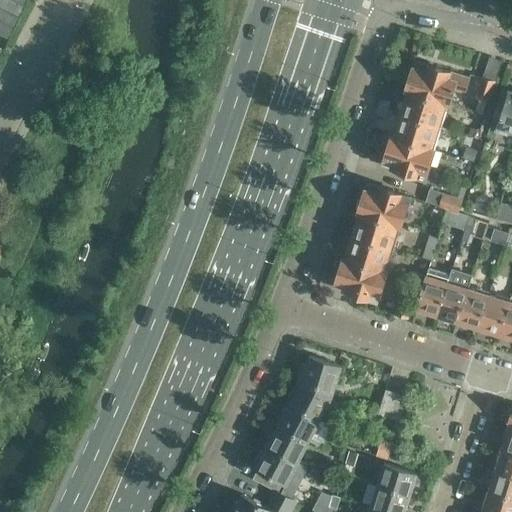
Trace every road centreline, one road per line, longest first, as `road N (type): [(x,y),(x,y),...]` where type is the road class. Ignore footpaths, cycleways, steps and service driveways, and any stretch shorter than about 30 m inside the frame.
road 1 (primary): [(129,511),(226,287),(332,0)]
road 2 (primary): [(265,0),(157,311),(64,511)]
road 3 (residential): [(280,305),(381,10),(461,22),(487,7)]
road 4 (residential): [(195,511),(280,305)]
road 5 (residential): [(481,372),(280,305)]
road 6 (residential): [(481,372),(438,511)]
road 7 (residential): [(0,126),(61,0)]
